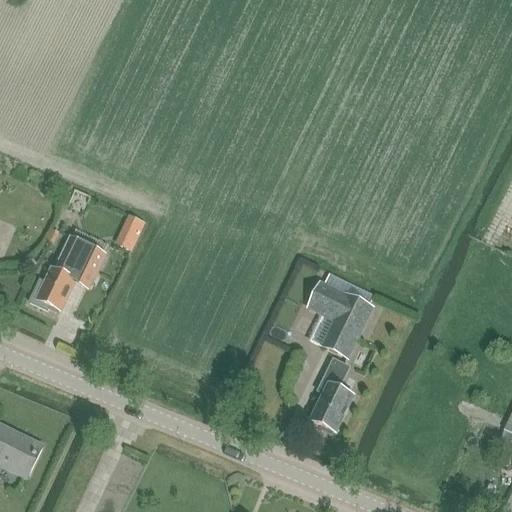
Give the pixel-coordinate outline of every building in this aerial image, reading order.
[(132,219),(118,247),(131,253),(144,225),(132,219)] [(61,314),(75,285),(89,291),(97,275),(105,257),(71,241),(57,270),(55,273),(52,272),(45,285),(40,283),(29,305),(48,314),(50,309),(61,314)] [(330,276),(324,287),(369,309),(374,298),(330,276)] [(321,286),(309,311),(322,318),(334,323),(322,348),(348,361),(373,311),(369,309),(324,287),(321,286)] [(37,353),(35,361),(54,365),(56,357),(37,353)] [(316,414),(311,424),(322,429),(321,431),(332,437),(333,434),(336,436),(354,400),(337,392),(348,370),(334,363),(319,394),(324,397),(320,405),(316,414)] [(0,470),(26,484),(43,449),(0,428),(0,470)]
